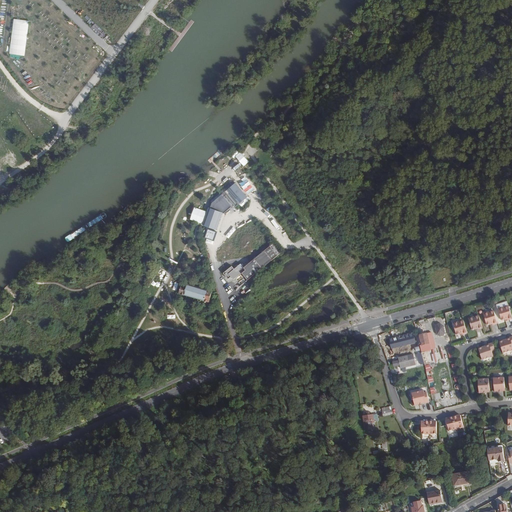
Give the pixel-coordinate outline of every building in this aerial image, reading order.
[(236,184),(229,190),(231,192),(240,204),(248,198),(238,186),(236,184)] [(225,197),(223,195),(213,203),(211,208),(210,207),(204,225),(217,230),(223,213),(225,214),(233,207),(225,197)] [(224,272),(229,278),(232,276),(234,279),(242,272),(248,279),(281,253),(273,243),(257,257),(256,255),(254,257),(255,258),(244,267),(241,263),(235,268),(232,265),(224,272)] [(183,281),(179,294),(208,303),(212,289),(183,281)] [(511,319),(511,316),(509,306),(498,309),(502,320),(505,320),(508,319),(509,320),(511,319)] [(498,324),(494,311),(484,314),(487,325),(490,324),(491,324),(493,323),(494,325),(498,324)] [(483,328),(479,316),(469,319),(472,330),(476,329),(478,328),(479,330),(483,328)] [(467,333),(463,321),(453,324),(457,335),(460,334),(463,333),(463,335),(467,333)] [(434,328),(436,335),(439,337),(442,336),(444,334),(442,326),(439,325),(436,326),(434,328)] [(427,334),(419,336),(421,344),(422,346),(429,344),(427,334)] [(419,345),(417,336),(411,338),(413,347),(419,345)] [(511,336),(507,338),(507,340),(501,342),(505,353),(511,350),(511,336)] [(495,351),(493,343),(486,345),(486,347),(483,347),(480,348),(484,360),(493,357),(492,352),(495,351)] [(441,374),(441,372),(435,350),(432,350),(438,374),(441,374)] [(408,356),(398,359),(400,368),(410,366),(415,365),(414,359),(409,361),(408,356)] [(493,379),(495,392),(505,391),(504,378),(493,379)] [(478,380),(479,393),(490,392),(489,379),(478,380)] [(423,390),(412,393),(414,405),(429,402),(426,392),(424,393),(423,390)] [(363,417),(365,430),(373,429),(372,423),(374,423),(374,421),(378,421),(377,414),(373,415),(374,415),(370,416),(370,414),(369,412),(366,412),(366,414),(366,416),(363,417)] [(457,416),(453,417),(456,429),(464,427),(461,415),(457,416)] [(449,431),(456,429),(453,417),(446,419),(449,431)] [(498,462),(504,461),(503,448),(488,450),(489,461),(498,460),(498,462)] [(469,473),(452,475),(454,486),(471,483),(469,473)] [(441,491),(427,494),(429,505),(443,502),(441,491)] [(503,505),(501,497),(495,500),(496,506),(498,506),(499,511),(506,511),(505,505),(503,505)]
